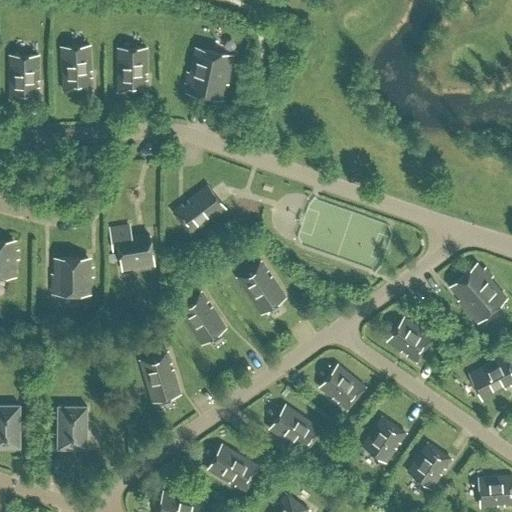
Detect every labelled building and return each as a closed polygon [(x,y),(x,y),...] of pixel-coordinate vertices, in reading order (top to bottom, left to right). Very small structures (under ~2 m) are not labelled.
[(62,89),(91,88),(91,77),(89,77),(89,70),(91,70),(90,45),(61,46),(62,89)] [(145,73),(147,73),(147,48),(118,48),(118,91),(147,91),(147,80),(145,80),(145,73)] [(226,73),(228,64),(230,55),(227,55),(195,48),(192,64),(189,63),(183,90),(218,97),(224,72),(226,73)] [(10,98),(39,98),(39,87),(37,87),(37,80),(39,80),(39,55),(10,55),(10,98)] [(226,208),(209,185),(190,199),(192,202),(187,206),(185,203),(176,210),(193,233),(226,208)] [(131,235),(129,225),(110,228),(113,248),(119,247),(122,267),(153,262),(148,232),(131,235)] [(13,248),(13,239),(0,239),(0,274),(13,274),(13,258),(16,258),(16,248),(13,248)] [(91,275),(91,266),(87,266),(87,257),(56,257),(56,273),(52,273),(53,291),(56,292),(87,292),(87,275),(91,275)] [(262,314),(286,298),(273,278),(270,280),(267,274),(270,272),(263,263),(239,279),(262,314)] [(484,272),(478,265),(453,286),(464,299),(461,301),(480,321),(507,298),(490,279),(492,277),(486,270),(484,272)] [(204,304),(207,302),(201,292),(176,308),(199,343),(223,327),(210,307),(207,309),(204,304)] [(404,317),(387,341),(401,350),(402,349),(408,352),(406,354),(416,361),(432,337),(404,317)] [(172,369),(168,370),(166,364),(170,363),(166,352),(138,361),(151,400),(179,392),(172,369)] [(472,374),(484,400),(507,389),(506,387),(511,385),(511,384),(511,358),(510,356),(472,374)] [(339,365),(321,388),(334,398),(336,396),(341,401),(340,402),(348,409),(367,387),(339,365)] [(0,445),(19,445),(19,403),(0,403),(0,445)] [(86,447),(87,405),(57,404),(57,447),(86,447)] [(288,404),(271,429),(292,443),(293,441),(299,444),(297,446),(307,453),(323,428),(288,404)] [(362,445),(386,462),(396,448),(394,447),(398,442),(400,443),(406,434),(383,417),(362,445)] [(450,458),(426,442),(407,471),(431,487),(440,473),(438,472),(442,466),(444,468),(450,458)] [(223,443),(209,468),(230,481),(232,479),(237,482),(236,484),(246,490),(260,465),(223,443)] [(511,474),(478,476),(479,506),(496,505),(496,502),(503,502),(503,504),(511,504),(511,474)] [(163,491),(158,511),(202,511),(205,502),(163,491)] [(306,511),(309,509),(285,492),(270,511),(306,511)]
